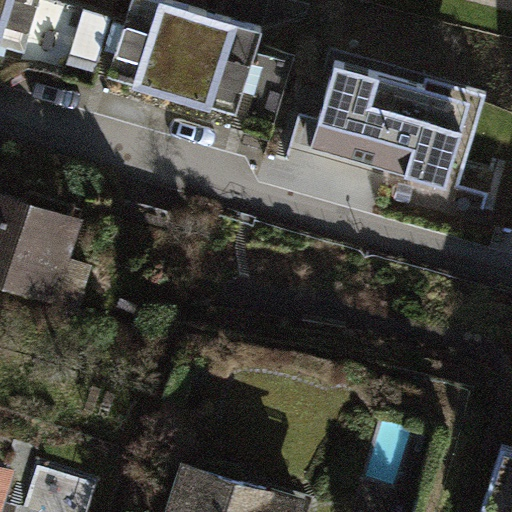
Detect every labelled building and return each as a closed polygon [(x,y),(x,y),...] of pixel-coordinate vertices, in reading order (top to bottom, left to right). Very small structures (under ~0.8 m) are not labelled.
[(33,0),(0,0),(0,45),(19,51),(33,0)] [(239,35),(143,8),(119,91),(216,118),(239,35)] [(92,14),(72,58),(93,67),(113,24),(92,14)] [(442,100),(341,69),(315,154),(416,185),(442,100)] [(84,222),(0,194),(0,295),(53,313),(84,222)] [(511,511),(511,441),(501,438),(479,511),(511,511)] [(305,511),(308,503),(190,467),(176,511),(305,511)] [(1,511),(10,489),(0,485),(0,511),(1,511)]
